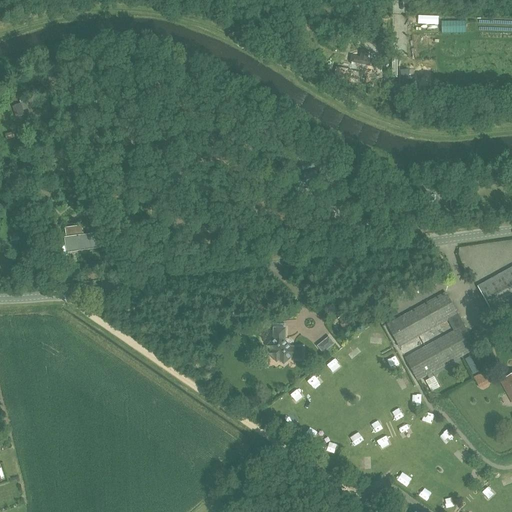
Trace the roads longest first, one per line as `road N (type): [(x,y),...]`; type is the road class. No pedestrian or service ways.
road 1 (unclassified): [(0,298),(511,231)]
road 2 (track): [(360,500),(63,294)]
